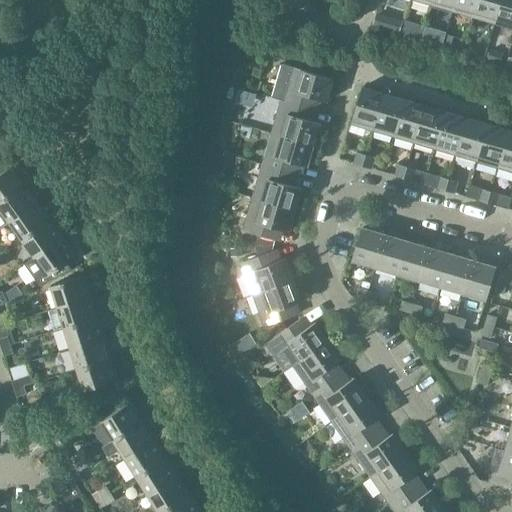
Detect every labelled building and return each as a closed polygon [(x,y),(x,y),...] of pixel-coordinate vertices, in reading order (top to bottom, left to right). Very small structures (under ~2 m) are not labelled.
[(434,0),(432,6),(453,12),(456,0),(434,0)] [(456,0),(453,12),(474,18),(479,0),(456,0)] [(479,0),(474,18),(494,24),(501,0),(479,0)] [(511,0),(501,0),(494,24),(511,29),(511,0)] [(376,16),(373,26),(390,31),(393,21),(376,16)] [(404,24),(401,34),(409,36),(412,26),(404,24)] [(291,67),(281,101),(314,110),(317,99),(326,102),(333,79),(291,67)] [(351,125),(373,131),(384,94),(362,88),(351,125)] [(373,131),(394,137),(404,100),(384,94),(373,131)] [(394,137),(414,143),(425,107),(404,100),(394,137)] [(281,101),(272,133),(313,145),(320,124),(310,121),(314,110),(281,101)] [(414,143),(435,149),(446,113),(425,107),(414,143)] [(435,149),(456,156),(467,119),(446,113),(435,149)] [(456,156),(477,162),(487,125),(467,119),(456,156)] [(487,125),(477,162),(498,168),(509,131),(487,125)] [(498,168),(511,172),(511,132),(509,131),(498,168)] [(272,133),(262,166),(295,175),(298,165),(307,167),(313,145),(272,133)] [(354,164),(362,167),(366,155),(357,153),(354,164)] [(366,155),(362,167),(371,169),(374,158),(366,155)] [(395,177),(404,179),(407,168),(399,165),(395,177)] [(0,175),(0,203),(26,185),(31,181),(24,171),(21,171),(18,173),(13,166),(0,175)] [(262,166),(253,198),(294,210),(301,189),(291,186),(295,175),(262,166)] [(407,168),(404,179),(412,182),(416,170),(407,168)] [(437,189),(445,191),(449,180),(440,177),(437,189)] [(449,180),(445,191),(454,194),(457,182),(449,180)] [(0,203),(0,209),(10,223),(39,202),(26,185),(0,203)] [(479,201),(487,204),(491,192),(482,190),(479,201)] [(491,192),(487,204),(496,206),(499,195),(491,192)] [(294,210),(253,198),(243,231),(275,241),(279,230),(288,232),(294,210)] [(10,223),(22,241),(51,220),(39,202),(10,223)] [(22,241),(35,258),(64,238),(51,220),(22,241)] [(385,235),(362,228),(353,261),(376,268),(385,235)] [(376,268),(397,274),(407,241),(385,235),(376,268)] [(64,238),(35,258),(51,281),(70,271),(66,264),(77,256),(64,238)] [(419,281),(429,248),(407,241),(397,274),(419,281)] [(451,254),(429,248),(419,281),(441,287),(451,254)] [(241,263),(253,296),(293,280),(285,259),(276,262),(272,252),(241,263)] [(441,287),(463,294),(473,261),(451,254),(441,287)] [(473,261),(463,294),(486,300),(495,267),(473,261)] [(500,272),(497,282),(507,284),(510,274),(500,272)] [(51,286),(58,308),(92,297),(85,276),(51,286)] [(293,280),(253,296),(265,328),(296,316),(292,305),(301,302),(293,280)] [(507,284),(497,282),(494,292),(504,295),(507,284)] [(356,298),(366,301),(369,291),(358,288),(356,298)] [(366,301),(376,304),(379,294),(369,291),(366,301)] [(58,308),(64,329),(104,316),(99,302),(96,301),(93,302),(92,297),(58,308)] [(399,310),(410,313),(412,304),(402,301),(399,310)] [(412,304),(410,313),(420,316),(422,307),(412,304)] [(443,323),(453,326),(456,317),(446,314),(443,323)] [(485,326),(494,328),(497,318),(488,315),(485,326)] [(64,329),(71,349),(105,338),(103,332),(106,331),(108,327),(104,316),(64,329)] [(456,317),(453,326),(464,329),(466,320),(456,317)] [(273,338),(293,366),(328,342),(315,323),(307,329),(301,319),(273,338)] [(494,328),(485,326),(482,336),(491,338),(494,328)] [(0,340),(0,345),(1,349),(11,346),(8,337),(0,340)] [(71,349),(77,370),(112,359),(105,338),(71,349)] [(293,366),(312,394),(340,375),(334,366),(341,360),(328,342),(293,366)] [(11,346),(1,349),(4,357),(14,354),(11,346)] [(112,359),(77,370),(78,373),(71,375),(68,380),(72,391),(77,394),(118,381),(112,359)] [(481,373),(490,376),(493,365),(484,363),(481,373)] [(490,376),(481,373),(478,383),(487,386),(490,376)] [(346,384),(340,375),(312,394),(332,422),(367,397),(354,379),(346,384)] [(12,382),(14,390),(24,387),(21,379),(12,382)] [(14,390),(17,398),(27,395),(24,387),(14,390)] [(332,422),(351,450),(379,431),(372,421),(380,416),(367,397),(332,422)] [(102,422),(114,441),(144,422),(132,403),(102,422)] [(468,417),(477,419),(480,409),(471,406),(468,417)] [(477,419),(468,417),(465,427),(474,430),(477,419)] [(119,450),(125,459),(155,440),(151,434),(155,432),(155,429),(149,419),(144,422),(114,441),(103,447),(109,457),(119,450)] [(351,450),(371,478),(406,453),(393,434),(385,440),(379,431),(351,450)] [(125,459),(137,477),(167,458),(155,440),(125,459)] [(79,463),(88,457),(83,450),(75,455),(69,459),(74,466),(79,463)] [(511,453),(505,451),(498,474),(491,472),(488,483),(511,490),(511,486),(511,453)] [(406,453),(371,478),(390,505),(418,486),(411,477),(419,472),(406,453)] [(88,457),(79,463),(74,466),(79,473),(84,470),(93,464),(88,457)] [(137,477),(148,496),(178,477),(167,458),(137,477)] [(148,496),(158,511),(162,511),(190,495),(178,477),(148,496)] [(58,498),(64,507),(82,495),(76,486),(58,498)] [(98,492),(102,499),(111,494),(106,486),(98,492)] [(390,505),(394,511),(439,511),(445,509),(432,490),(424,495),(418,486),(390,505)] [(111,494),(102,499),(107,506),(116,501),(111,494)] [(200,511),(190,495),(162,511),(200,511)] [(64,507),(58,498),(51,503),(57,511),(64,507)]
